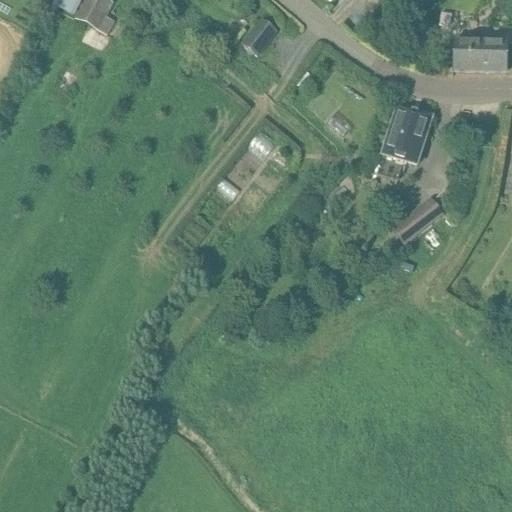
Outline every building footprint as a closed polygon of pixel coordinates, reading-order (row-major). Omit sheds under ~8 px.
[(104,0),(87,0),(76,21),(106,37),(113,23),(105,19),(113,5),(104,0)] [(432,32),(412,22),(403,39),(423,49),(432,32)] [(276,35),(269,30),(261,23),(243,47),(257,59),(276,35)] [(453,45),(453,75),(506,76),(507,46),(453,45)] [(416,169),(432,119),(397,108),(375,178),(396,184),(402,164),(416,169)] [(335,115),(327,125),(343,139),(351,129),(335,115)] [(388,229),(397,241),(433,215),(424,203),(388,229)]
